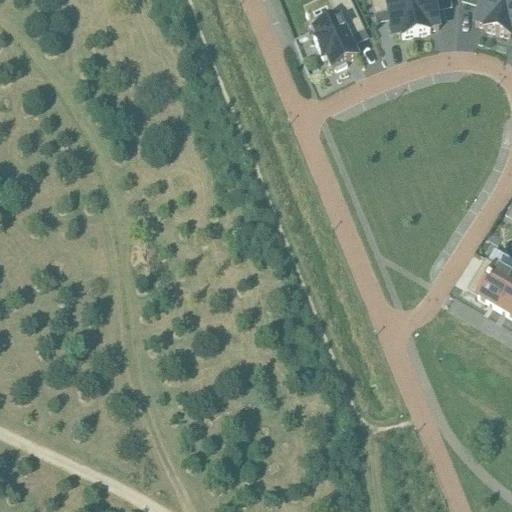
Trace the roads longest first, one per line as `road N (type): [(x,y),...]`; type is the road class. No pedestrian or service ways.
road 1 (residential): [(299,119),(390,339)]
road 2 (residential): [(299,119),(432,64),(487,63),(511,85)]
road 3 (residential): [(511,168),(437,295),(390,339)]
road 4 (residential): [(390,339),(457,511)]
road 5 (residential): [(248,0),(299,119)]
